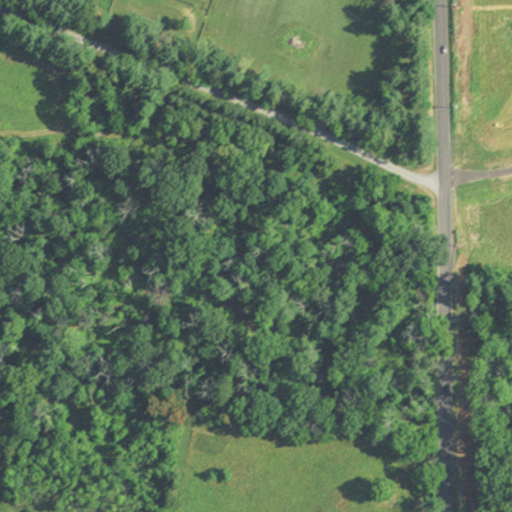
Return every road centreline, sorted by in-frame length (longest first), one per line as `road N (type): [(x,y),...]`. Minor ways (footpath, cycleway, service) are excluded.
road 1 (secondary): [(446,511),(440,0)]
road 2 (residential): [(447,194),(344,142),(0,17)]
